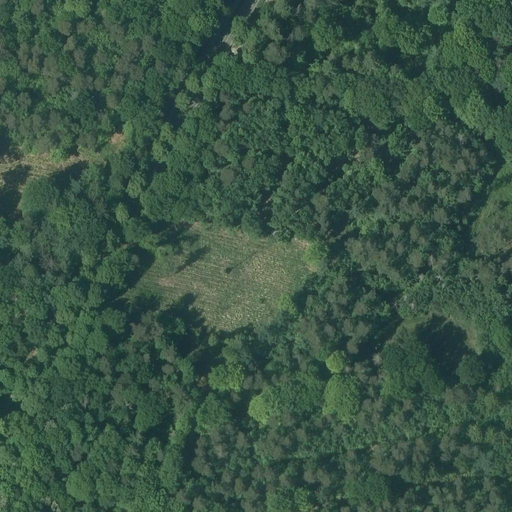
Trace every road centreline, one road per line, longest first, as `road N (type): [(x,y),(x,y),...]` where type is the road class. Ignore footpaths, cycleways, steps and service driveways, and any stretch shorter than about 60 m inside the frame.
road 1 (secondary): [(0,449),(254,0)]
road 2 (track): [(237,66),(435,102),(511,141)]
